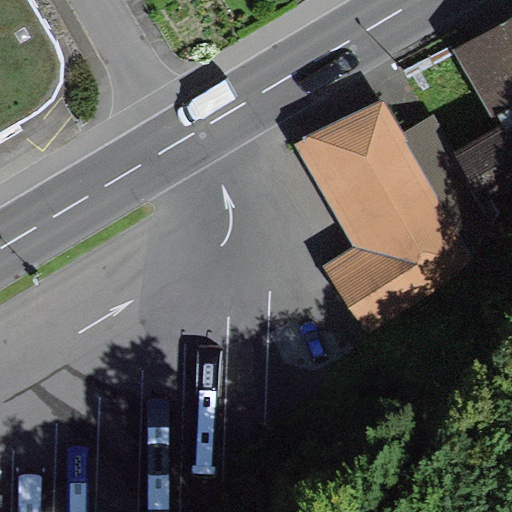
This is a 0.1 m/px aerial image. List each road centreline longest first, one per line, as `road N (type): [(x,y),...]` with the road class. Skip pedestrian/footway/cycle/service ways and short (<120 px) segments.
road 1 (primary): [(420,0),(183,140)]
road 2 (primary): [(183,140),(0,251)]
road 3 (residential): [(97,0),(183,140)]
